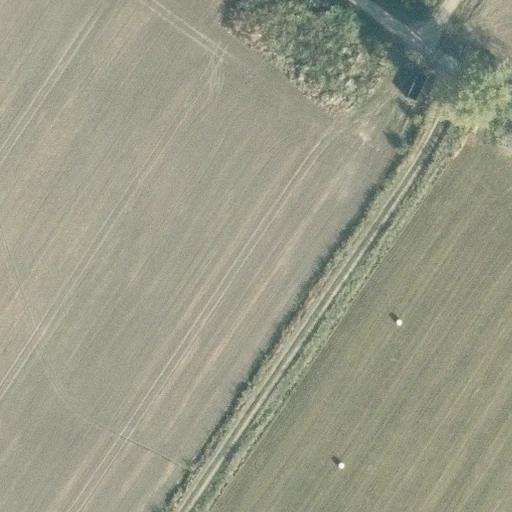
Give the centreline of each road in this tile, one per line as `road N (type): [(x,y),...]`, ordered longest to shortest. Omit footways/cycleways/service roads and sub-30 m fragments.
road 1 (track): [(181,511),(467,77)]
road 2 (residential): [(344,0),(511,106)]
